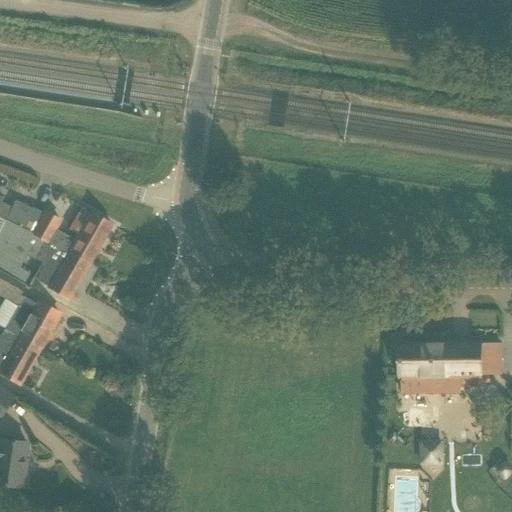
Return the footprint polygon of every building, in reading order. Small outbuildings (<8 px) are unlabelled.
[(11,207),(4,221),(8,223),(22,230),(32,209),(14,200),(11,207)] [(44,214),(32,235),(67,252),(89,264),(112,225),(90,213),(86,219),(81,216),(76,214),(68,229),(77,234),(73,240),(55,229),(59,221),(45,212),(44,214)] [(0,237),(0,271),(14,279),(19,268),(26,255),(42,263),(33,278),(52,289),(69,299),(89,264),(67,252),(32,235),(22,230),(8,223),(0,237)] [(0,296),(17,306),(22,296),(19,295),(25,285),(23,284),(14,279),(0,271),(0,296)] [(17,306),(4,328),(18,336),(40,349),(60,315),(43,305),(36,301),(35,304),(22,296),(17,306)] [(0,373),(20,385),(40,349),(18,336),(4,328),(0,334),(0,373)] [(480,343),(400,344),(401,394),(460,393),(460,387),(481,387),(480,343)] [(0,417),(13,396),(0,388),(0,417)] [(0,483),(22,487),(24,472),(22,471),(26,443),(0,438),(0,483)] [(443,439),(422,440),(423,463),(444,462),(443,439)]
